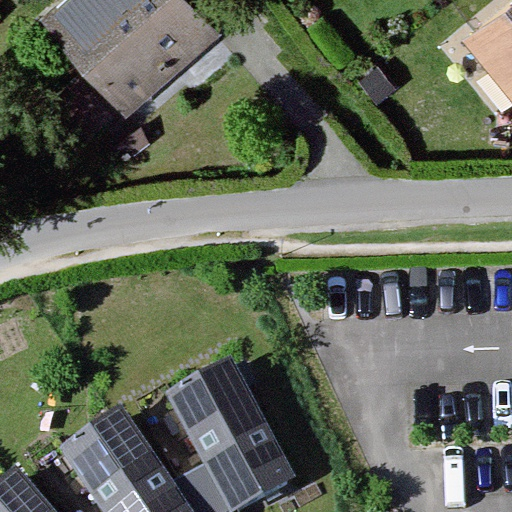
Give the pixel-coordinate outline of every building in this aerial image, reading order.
[(212,28),(185,0),(56,0),(41,15),(127,107),(212,28)] [(511,0),(509,0),(468,33),(511,87),(511,0)] [(378,65),(360,79),(377,100),(395,86),(378,65)] [(77,76),(54,97),(88,135),(111,113),(77,76)] [(142,127),(118,145),(128,157),(151,139),(142,127)] [(247,396),(231,367),(166,402),(204,471),(172,490),(186,511),(247,511),(250,511),(296,487),(247,396)] [(186,511),(172,490),(121,415),(67,453),(61,457),(98,511),(186,511)] [(44,511),(14,478),(0,490),(0,511),(44,511)]
